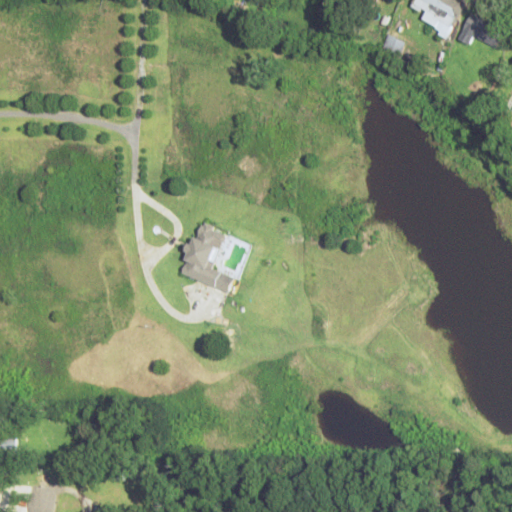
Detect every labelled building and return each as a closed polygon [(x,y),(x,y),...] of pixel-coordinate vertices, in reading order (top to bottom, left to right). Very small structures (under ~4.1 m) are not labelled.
[(451,37),(468,4),(459,0),(415,0),(413,6),(426,13),(421,22),(451,37)] [(461,39),(475,45),(478,38),(500,47),(508,27),(473,12),(461,39)] [(406,41),(389,34),(383,50),(400,57),(406,41)] [(230,232),(201,221),(180,274),(230,293),(237,276),(216,268),(230,232)] [(0,450),(17,450),(17,438),(0,438),(0,450)] [(107,479),(132,479),(132,453),(107,453),(107,479)]
